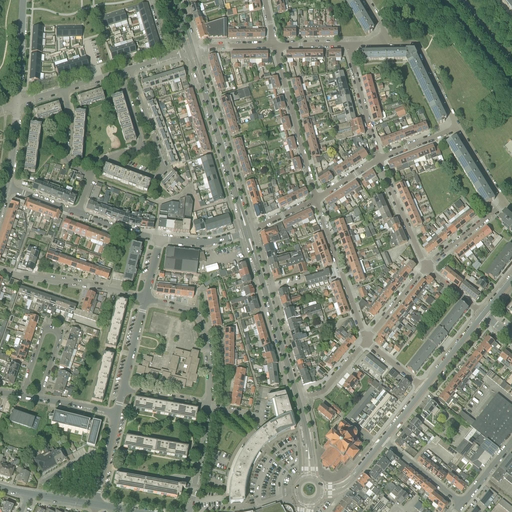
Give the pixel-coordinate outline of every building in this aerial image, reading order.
[(365,14),(356,0),(353,0),(347,4),(356,19),(365,14)] [(511,0),(503,0),(511,10),(511,0)] [(147,4),(137,7),(139,13),(149,10),(147,4)] [(261,10),(259,4),(252,5),(248,6),(249,9),(249,12),(261,10)] [(199,5),(190,8),(192,14),(201,12),(199,5)] [(285,12),(288,12),(291,11),(290,9),(288,9),(287,6),(278,8),(279,14),(285,12)] [(149,10),(139,13),(141,19),(151,16),(149,10)] [(124,11),(118,13),(121,23),(127,21),(124,11)] [(195,21),(203,19),(201,12),(192,14),(195,21)] [(118,13),(111,15),(114,25),(121,23),(118,13)] [(356,19),(366,36),(371,33),(370,32),(372,31),(372,30),(374,29),(365,14),(356,19)] [(111,15),(105,17),(108,27),(114,25),(111,15)] [(151,16),(141,19),(143,25),(153,22),(151,16)] [(105,17),(99,19),(102,29),(108,27),(105,17)] [(207,23),(209,22),(207,18),(203,19),(195,21),(197,28),(208,25),(207,23)] [(208,40),(227,39),(226,20),(208,25),(197,28),(200,40),(207,38),(208,40)] [(153,22),(143,25),(144,31),(154,28),(153,22)] [(154,28),(144,31),(146,37),(156,34),(154,28)] [(156,34),(146,37),(148,43),(158,40),(156,34)] [(158,40),(148,43),(150,49),(160,46),(158,40)] [(133,43),(127,45),(130,55),(136,53),(133,43)] [(127,45),(121,46),(124,56),(130,55),(127,45)] [(121,46),(115,48),(118,58),(124,56),(121,46)] [(115,48),(109,50),(112,60),(118,58),(115,48)] [(407,51),(407,59),(407,60),(408,60),(416,56),(417,56),(415,50),(407,51)] [(363,61),(371,61),(371,60),(379,60),(379,59),(385,59),(385,51),(376,52),(376,51),(373,52),(363,52),(363,61)] [(402,59),(407,59),(407,51),(400,51),(397,51),(385,51),(385,59),(393,59),(393,60),(402,60),(402,59)] [(215,55),(208,57),(210,63),(217,61),(215,55)] [(415,76),(424,72),(416,56),(408,60),(407,60),(406,60),(407,62),(408,63),(415,76)] [(86,57),(80,59),(83,69),(89,67),(86,57)] [(80,59),(74,61),(77,71),(83,69),(80,59)] [(74,61),(68,63),(70,73),(77,71),(74,61)] [(210,63),(210,66),(211,69),(218,67),(219,67),(217,61),(210,63)] [(68,63),(61,65),(64,74),(70,73),(68,63)] [(61,65),(55,67),(58,76),(64,74),(61,65)] [(180,79),(186,78),(183,69),(177,71),(180,79)] [(174,81),(180,79),(177,71),(171,73),(174,81)] [(331,80),(328,80),(329,82),(345,78),(343,72),(332,75),(333,79),(331,80)] [(415,76),(422,92),(432,87),(424,72),(415,76)] [(168,83),(174,81),(171,73),(165,74),(168,83)] [(161,85),(168,83),(165,74),(159,76),(161,85)] [(155,87),(161,85),(159,76),(153,78),(155,87)] [(371,76),(362,78),(364,85),(372,82),(371,76)] [(222,78),(222,79),(215,81),(217,86),(224,84),(227,83),(225,77),(222,78)] [(276,77),(265,80),(265,83),(268,82),(269,85),(271,85),(278,83),(276,77)] [(155,87),(153,78),(147,80),(149,89),(155,87)] [(346,84),(345,78),(329,82),(329,83),(327,83),(327,85),(334,84),(335,87),(338,87),(338,86),(346,84)] [(147,80),(141,82),(144,94),(149,93),(149,92),(150,91),(149,89),(147,80)] [(374,89),(372,82),(364,85),(366,91),(374,89)] [(217,86),(218,92),(221,91),(225,90),(224,84),(217,86)] [(340,92),(348,90),(346,84),(338,86),(338,87),(340,92)] [(422,92),(430,107),(439,103),(432,87),(422,92)] [(376,95),(374,89),(366,91),(367,97),(376,95)] [(101,90),(97,91),(86,94),(90,105),(105,100),(103,95),(103,93),(101,90)] [(194,96),(192,90),(184,92),(186,99),(194,96)] [(331,98),(336,96),(337,100),(338,99),(341,99),(350,96),(348,90),(340,92),(340,93),(337,93),(333,94),(333,95),(330,95),(331,98)] [(77,98),(76,98),(78,103),(79,102),(81,107),(90,105),(86,94),(79,97),(77,98)] [(116,96),(111,98),(116,113),(126,110),(122,94),(118,96),(118,95),(116,96)] [(377,101),(376,95),(367,97),(369,103),(377,101)] [(186,99),(187,105),(196,102),(194,96),(186,99)] [(223,99),(221,99),(222,105),(229,103),(232,102),(230,96),(228,97),(223,99)] [(339,103),(334,105),(334,107),(343,105),(351,103),(350,96),(341,99),(338,99),(339,103)] [(275,100),(273,101),(274,106),(284,103),(282,97),(277,99),(275,99),(275,100)] [(149,110),(158,107),(156,104),(155,101),(147,104),(149,110)] [(379,107),(377,101),(369,103),(371,109),(379,107)] [(187,105),(189,111),(198,109),(196,102),(187,105)] [(58,103),(54,104),(43,107),(47,118),(62,113),(60,108),(60,106),(60,107),(58,103)] [(284,103),(274,106),(275,112),(278,111),(279,111),(281,110),(285,109),(284,103)] [(345,111),(353,109),(351,103),(343,105),(345,111)] [(430,107),(438,125),(443,123),(442,122),(444,120),(447,119),(439,103),(430,107)] [(162,110),(161,107),(161,105),(158,107),(149,110),(151,115),(160,112),(163,111),(162,110)] [(36,110),(34,111),(33,111),(35,116),(36,116),(38,121),(47,118),(43,107),(36,110)] [(372,116),(381,113),(379,107),(371,109),(372,116)] [(397,110),(395,110),(395,111),(398,118),(406,115),(403,107),(397,110)] [(189,111),(191,117),(199,115),(198,109),(189,111)] [(302,119),(309,117),(307,109),(300,111),(302,117),(302,119)] [(354,115),(353,109),(345,111),(346,114),(337,117),(337,119),(354,115)] [(131,125),(126,110),(116,113),(121,129),(131,125)] [(160,112),(151,115),(153,121),(162,118),(165,117),(164,115),(163,112),(163,111),(160,112)] [(78,112),(74,112),(73,128),(84,129),(85,112),(80,112),(78,112)] [(381,113),(372,116),(374,122),(382,120),(381,113)] [(199,115),(191,117),(179,121),(181,127),(185,126),(191,124),(193,124),(193,123),(201,121),(199,115)] [(226,117),(227,120),(228,123),(235,121),(233,115),(226,117)] [(337,119),(334,120),(335,122),(336,122),(344,120),(345,124),(356,121),(354,115),(337,119)] [(314,117),(303,120),(304,123),(303,123),(305,129),(312,127),(316,126),(319,125),(325,124),(324,121),(316,124),(314,117)] [(153,121),(155,127),(164,123),(162,118),(153,121)] [(363,128),(361,120),(356,121),(345,124),(341,125),(332,127),(335,135),(352,131),(363,128)] [(195,130),(203,127),(201,121),(193,123),(193,124),(195,130)] [(168,124),(167,123),(164,124),(164,123),(155,127),(158,132),(169,128),(169,127),(168,124)] [(423,132),(429,130),(426,123),(420,125),(423,132)] [(37,124),(34,124),(30,124),(28,140),(39,141),(41,125),(37,124)] [(284,132),(286,131),(291,130),(289,124),(282,126),(280,127),(281,132),(284,131),(284,132)] [(132,142),(136,141),(131,125),(121,129),(125,144),(130,143),(132,142)] [(417,135),(420,133),(423,132),(420,125),(415,128),(417,135)] [(236,126),(229,128),(231,134),(238,132),(236,126)] [(195,130),(197,136),(205,133),(203,127),(195,130)] [(83,145),(84,129),(73,128),(72,144),(83,145)] [(160,138),(171,133),(171,132),(170,129),(169,128),(158,132),(160,138)] [(355,137),(365,134),(363,128),(352,131),(335,135),(336,142),(355,137)] [(412,137),(414,136),(417,135),(415,128),(409,130),(412,137)] [(406,139),(409,138),(412,137),(409,130),(403,132),(406,139)] [(400,141),(403,140),(406,139),(403,132),(397,134),(400,141)] [(173,139),(173,138),(172,135),(171,133),(160,138),(162,143),(170,140),(173,139)] [(197,136),(199,142),(207,140),(205,133),(197,136)] [(394,143),(398,142),(400,141),(397,134),(392,136),(394,143)] [(385,136),(380,138),(383,148),(389,145),(386,138),(385,136)] [(389,145),(394,143),(392,136),(386,138),(389,145)] [(456,137),(447,143),(455,156),(455,155),(457,158),(466,153),(456,137)] [(37,157),(39,141),(28,140),(26,156),(37,157)] [(162,143),(164,149),(172,146),(170,140),(162,143)] [(199,142),(201,148),(209,146),(207,140),(199,142)] [(82,161),(83,145),(72,144),(71,160),(75,160),(75,161),(77,161),(77,160),(82,161)] [(166,155),(175,152),(172,146),(164,149),(166,155)] [(203,155),(211,152),(209,146),(201,148),(203,155)] [(357,146),(355,147),(357,150),(359,153),(363,160),(368,156),(367,154),(364,150),(362,146),(359,148),(357,146)] [(438,147),(435,148),(434,148),(433,146),(428,148),(430,155),(436,153),(437,155),(441,154),(438,147)] [(428,148),(422,150),(424,157),(426,162),(432,160),(430,155),(428,148)] [(355,151),(352,153),(354,157),(358,163),(363,160),(359,153),(357,150),(355,151)] [(422,150),(416,152),(419,159),(424,157),(422,150)] [(168,160),(177,157),(175,152),(166,155),(168,160)] [(349,160),(353,166),(358,163),(354,157),(352,153),(349,155),(347,152),(345,154),(347,157),(349,160)] [(416,152),(411,155),(413,162),(419,159),(416,152)] [(476,168),(466,153),(457,158),(459,162),(458,162),(464,171),(465,171),(467,174),(476,168)] [(185,159),(181,160),(182,163),(183,162),(185,162),(186,162),(189,161),(187,154),(183,156),(184,156),(185,159)] [(411,155),(405,157),(408,164),(413,162),(411,155)] [(26,156),(24,172),(28,172),(28,173),(30,173),(35,173),(37,157),(26,156)] [(168,160),(170,166),(179,163),(177,157),(168,160)] [(405,157),(399,159),(402,166),(408,164),(405,157)] [(344,163),(344,164),(342,160),(339,162),(337,159),(335,160),(343,173),(348,170),(344,163)] [(399,159),(394,161),(396,168),(402,166),(399,159)] [(333,162),(334,164),(335,164),(329,168),(335,177),(337,176),(338,176),(343,173),(335,160),(333,162)] [(353,166),(349,160),(344,163),(348,170),(353,166)] [(388,163),(389,166),(391,170),(396,168),(394,161),(388,163)] [(247,163),(240,165),(241,168),(242,171),(249,169),(252,168),(250,162),(247,163)] [(105,165),(104,169),(103,171),(101,175),(117,181),(120,171),(105,165)] [(333,178),(335,177),(329,168),(323,172),(323,174),(324,176),(328,182),(333,179),(333,178)] [(485,184),(476,168),(467,174),(469,177),(468,178),(474,187),(475,186),(477,189),(485,184)] [(372,170),(367,174),(371,180),(373,184),(375,187),(377,186),(376,183),(376,182),(378,180),(376,177),(372,170)] [(120,171),(117,181),(132,186),(136,176),(120,171)] [(172,172),(168,176),(175,182),(179,178),(172,172)] [(323,186),(328,182),(324,176),(323,174),(323,172),(317,175),(318,178),(319,180),(323,186)] [(401,180),(399,173),(393,175),(395,182),(401,180)] [(367,174),(362,177),(364,181),(363,182),(367,188),(370,185),(368,182),(371,180),(367,174)] [(149,186),(151,182),(136,176),(132,186),(147,192),(149,188),(150,186),(149,186)] [(168,176),(164,180),(170,187),(171,187),(175,182),(168,176)] [(164,189),(166,191),(170,187),(164,180),(160,185),(163,188),(164,189)] [(246,183),(247,186),(248,189),(255,187),(258,186),(256,180),(253,181),(246,183)] [(42,184),(39,192),(45,195),(49,184),(43,181),(42,184)] [(362,191),(356,181),(351,185),(355,191),(357,194),(359,197),(361,196),(359,193),(362,191)] [(42,184),(36,182),(32,190),(39,192),(42,184)] [(396,186),(399,192),(407,189),(404,183),(396,186)] [(54,186),(49,184),(45,195),(50,197),(54,186)] [(478,193),(485,206),(495,200),(485,184),(477,189),(479,193),(478,193)] [(350,194),(355,191),(351,185),(346,188),(350,194)] [(60,188),(57,187),(54,186),(50,197),(56,199),(60,188)] [(257,193),(255,187),(248,189),(249,192),(249,195),(257,193)] [(61,201),(65,192),(62,192),(63,189),(60,188),(56,199),(61,201)] [(294,194),(297,200),(303,198),(299,191),(298,188),(294,189),(292,190),(294,194)] [(308,195),(305,188),(299,191),(303,198),(308,195)] [(345,198),(350,194),(346,188),(340,191),(345,198)] [(409,195),(407,189),(399,192),(401,198),(409,195)] [(66,190),(65,192),(61,201),(67,203),(71,193),(71,192),(66,190)] [(347,201),(345,198),(340,191),(335,195),(339,201),(342,204),(345,202),(347,201)] [(280,208),(286,206),(283,199),(281,195),(280,192),(277,193),(279,196),(276,197),(276,199),(277,202),(280,208)] [(67,203),(73,205),(77,196),(71,193),(67,203)] [(249,195),(250,198),(251,201),(258,199),(257,193),(249,195)] [(294,194),(288,196),(292,203),(297,200),(294,194)] [(103,200),(98,215),(104,217),(107,208),(108,206),(107,205),(110,198),(110,197),(105,195),(104,196),(103,199),(104,200),(103,200)] [(334,204),(339,201),(335,195),(330,198),(334,204)] [(409,195),(401,198),(404,204),(412,201),(409,195)] [(212,199),(208,200),(210,205),(214,204),(224,201),(222,196),(212,199)] [(292,203),(288,196),(283,199),(286,206),(292,203)] [(373,206),(376,205),(384,202),(382,196),(371,200),(372,204),(370,205),(367,206),(368,209),(373,206)] [(96,204),(93,213),(98,215),(103,200),(104,200),(103,199),(100,198),(100,199),(99,201),(97,201),(97,202),(97,201),(96,204)] [(185,198),(179,200),(179,204),(177,216),(175,215),(175,218),(176,218),(176,219),(177,219),(176,224),(174,224),(173,232),(181,232),(185,198)] [(190,198),(185,198),(181,232),(189,233),(190,224),(190,221),(191,218),(191,214),(193,203),(190,198)] [(332,206),(334,204),(330,198),(325,201),(329,208),(332,206)] [(18,208),(22,210),(23,207),(22,207),(24,202),(14,199),(13,200),(12,200),(10,205),(18,208)] [(260,205),(258,199),(251,201),(253,207),(260,205)] [(24,202),(22,207),(23,207),(25,208),(25,210),(27,211),(30,202),(25,200),(24,202)] [(414,207),(414,206),(412,201),(404,204),(407,210),(414,207)] [(26,214),(28,214),(30,210),(33,211),(35,204),(30,202),(27,211),(26,214)] [(96,204),(89,202),(86,210),(93,213),(96,204)] [(379,211),(387,207),(384,202),(376,205),(379,211)] [(169,204),(165,231),(173,232),(174,224),(176,224),(177,219),(176,219),(176,218),(175,218),(175,215),(177,216),(179,204),(172,203),(169,204)] [(253,207),(255,213),(257,218),(264,216),(278,210),(275,203),(269,206),(269,207),(267,208),(266,203),(263,204),(260,205),(253,207)] [(160,207),(157,230),(165,231),(169,204),(160,207)] [(22,215),(24,216),(24,213),(17,210),(18,208),(10,205),(9,210),(22,215)] [(414,207),(407,210),(409,216),(417,213),(417,212),(420,211),(417,205),(414,206),(414,207)] [(40,214),(43,215),(46,208),(41,206),(36,217),(39,218),(40,214)] [(375,219),(389,213),(387,207),(379,211),(380,214),(377,215),(377,216),(374,217),(375,219)] [(107,208),(104,217),(110,219),(113,211),(107,208)] [(355,218),(361,215),(358,208),(353,211),(355,218)] [(110,219),(117,221),(120,213),(116,211),(117,210),(114,209),(113,211),(110,219)] [(470,209),(465,213),(471,220),(476,216),(470,209)] [(9,210),(7,215),(14,218),(18,219),(19,216),(22,217),(22,215),(9,210)] [(51,210),(47,221),(49,222),(51,218),(53,219),(56,212),(51,210)] [(122,223),(126,212),(123,210),(122,213),(120,213),(117,221),(122,223)] [(315,221),(315,220),(310,210),(304,212),(308,219),(309,223),(315,221)] [(138,215),(134,226),(140,227),(143,220),(142,220),(140,219),(142,214),(141,214),(141,212),(140,211),(139,213),(138,215)] [(417,213),(409,216),(412,222),(420,219),(419,218),(423,217),(420,211),(417,212),(417,213)] [(59,219),(61,213),(56,212),(53,219),(55,220),(54,224),(60,226),(62,220),(59,219)] [(131,217),(128,216),(129,213),(126,212),(122,223),(128,225),(131,217)] [(299,215),(302,222),(308,219),(304,212),(299,215)] [(511,217),(506,212),(499,220),(502,223),(502,224),(510,231),(511,228),(511,217)] [(132,213),(131,217),(128,225),(134,226),(138,215),(132,213)] [(375,220),(374,220),(375,222),(376,222),(380,220),(382,219),(384,223),(392,219),(389,213),(375,219),(375,220)] [(465,213),(460,217),(466,224),(471,220),(465,213)] [(13,220),(14,218),(7,215),(5,220),(17,224),(18,221),(13,220)] [(297,224),(302,222),(299,215),(293,218),(297,224)] [(140,227),(146,228),(148,222),(150,217),(147,216),(145,220),(143,219),(142,220),(143,220),(140,227)] [(190,221),(190,224),(193,223),(196,233),(201,232),(198,222),(196,216),(191,218),(192,220),(190,221)] [(351,217),(335,223),(337,229),(345,226),(349,225),(353,223),(351,217)] [(460,217),(455,220),(462,228),(466,224),(460,217)] [(291,227),(297,224),(293,218),(288,220),(291,227)] [(207,219),(202,220),(206,230),(206,233),(211,231),(208,221),(207,219)] [(397,219),(387,223),(387,224),(389,229),(400,225),(397,219)] [(412,222),(414,228),(422,224),(420,219),(412,222)] [(62,229),(68,231),(71,222),(65,220),(62,229)] [(202,220),(198,222),(201,232),(206,230),(202,220)] [(286,234),(291,232),(292,235),(294,234),(293,231),(291,227),(288,220),(282,223),(285,230),(284,230),(286,233),(286,234)] [(455,220),(451,224),(457,231),(462,228),(455,220)] [(441,221),(439,222),(444,229),(441,231),(442,232),(448,239),(452,235),(445,227),(444,225),(441,221)] [(65,233),(64,236),(67,238),(68,234),(73,236),(74,233),(77,225),(71,222),(68,231),(67,234),(65,233)] [(284,230),(281,223),(269,229),(269,231),(266,231),(260,233),(262,240),(286,233),(284,230)] [(450,223),(445,227),(452,235),(457,231),(451,224),(450,223)] [(10,229),(11,227),(4,225),(2,230),(14,234),(14,231),(10,229)] [(79,235),(83,227),(77,225),(74,233),(79,235)] [(389,229),(388,230),(389,232),(393,231),(395,234),(402,231),(400,225),(389,229)] [(348,232),(345,226),(337,229),(339,235),(348,232)] [(79,235),(85,238),(88,229),(83,227),(79,235)] [(492,233),(487,227),(481,231),(486,238),(492,233)] [(88,229),(85,238),(91,240),(94,231),(88,229)] [(348,232),(339,235),(342,241),(354,236),(355,236),(353,230),(352,230),(348,232)] [(91,240),(97,242),(100,233),(94,231),(91,240)] [(395,234),(391,236),(393,240),(390,241),(391,243),(405,236),(402,231),(395,234)] [(481,231),(478,234),(476,236),(481,242),(486,238),(481,231)] [(442,232),(437,235),(443,243),(448,239),(442,232)] [(97,242),(96,245),(101,246),(102,247),(103,244),(106,236),(100,233),(97,242)] [(288,239),(286,234),(286,233),(262,240),(264,246),(275,243),(288,239)] [(323,240),(321,234),(313,237),(315,243),(323,240)] [(12,239),(8,237),(0,235),(0,236),(0,239),(10,243),(12,239)] [(438,246),(443,243),(437,235),(432,239),(438,246)] [(103,244),(109,246),(112,238),(106,236),(103,244)] [(357,242),(354,236),(342,241),(344,247),(352,244),(357,242)] [(400,246),(407,242),(405,236),(391,243),(392,245),(398,242),(400,246)] [(476,236),(473,238),(470,240),(475,246),(481,242),(476,236)] [(495,248),(502,239),(499,236),(492,245),(494,248),(495,248)] [(428,243),(429,245),(433,250),(438,246),(432,239),(428,243)] [(323,240),(315,243),(313,244),(315,250),(325,246),(323,240)] [(470,240),(468,242),(465,245),(470,251),(475,246),(470,240)] [(129,256),(127,262),(137,264),(138,259),(139,257),(140,257),(140,256),(140,255),(141,254),(139,253),(141,246),(134,244),(132,243),(131,246),(130,250),(128,256),(129,256)] [(266,254),(278,250),(275,243),(264,246),(266,254)] [(346,253),(354,250),(352,244),(344,247),(346,253)] [(429,245),(424,249),(429,254),(433,250),(429,245)] [(465,245),(462,247),(460,249),(464,255),(470,251),(465,245)] [(511,247),(510,245),(487,273),(485,276),(488,278),(489,277),(494,281),(511,258),(511,247)] [(315,250),(317,256),(319,255),(327,252),(325,246),(315,250)] [(28,248),(27,251),(27,252),(31,254),(30,257),(37,259),(39,253),(32,251),(33,249),(28,248)] [(206,261),(203,253),(201,253),(201,251),(199,251),(169,248),(166,248),(163,271),(196,275),(197,263),(206,261)] [(454,253),(455,255),(459,260),(464,255),(460,249),(454,253)] [(54,254),(52,261),(58,263),(60,256),(62,253),(56,250),(54,254)] [(278,251),(278,250),(266,254),(268,260),(276,257),(275,255),(283,252),(282,250),(278,251)] [(302,256),(300,250),(276,258),(276,257),(268,260),(270,266),(302,256)] [(356,256),(354,250),(346,253),(348,259),(356,256)] [(48,252),(46,259),(52,261),(54,254),(48,252)] [(321,261),(330,258),(327,252),(319,255),(317,256),(315,257),(316,260),(317,263),(321,261)] [(350,265),(363,261),(362,258),(362,257),(366,256),(365,253),(361,255),(361,254),(356,256),(348,259),(350,265)] [(60,256),(58,263),(64,265),(66,258),(60,256)] [(302,256),(270,266),(272,273),(279,270),(280,270),(283,269),(288,268),(292,267),(297,265),(305,263),(304,262),(302,256)] [(28,263),(35,266),(37,259),(30,257),(28,263)] [(412,271),(416,266),(414,264),(411,262),(408,260),(406,263),(403,261),(404,260),(400,257),(398,259),(412,271)] [(64,265),(70,267),(73,260),(66,258),(64,265)] [(324,267),(332,264),(330,258),(321,261),(324,267)] [(79,262),(76,269),(83,271),(85,264),(86,261),(80,259),(80,261),(79,261),(79,262)] [(400,265),(403,266),(400,269),(408,275),(412,271),(398,259),(396,262),(400,265)] [(79,262),(73,260),(70,267),(76,269),(79,262)] [(362,261),(350,265),(352,271),(364,267),(362,261)] [(33,272),(33,269),(35,266),(28,263),(25,262),(23,262),(21,268),(26,269),(33,272)] [(124,275),(123,281),(129,282),(129,283),(130,283),(132,283),(134,275),(135,276),(135,275),(136,273),(136,272),(135,272),(137,264),(127,262),(127,266),(126,265),(126,268),(124,275)] [(477,271),(481,265),(478,262),(473,268),(477,271)] [(305,263),(297,265),(300,274),(308,272),(305,263)] [(83,271),(89,273),(91,266),(85,264),(83,271)] [(92,267),(91,266),(89,273),(95,275),(97,268),(98,266),(99,265),(95,264),(95,265),(94,267),(92,267)] [(221,271),(223,277),(231,275),(234,274),(247,270),(245,264),(234,267),(235,270),(232,271),(226,272),(225,270),(221,271)] [(364,267),(352,271),(354,277),(362,274),(366,273),(364,267)] [(103,271),(97,268),(95,275),(101,278),(103,271)] [(452,273),(447,268),(442,275),(447,279),(452,273)] [(396,270),(394,272),(405,280),(408,275),(400,269),(398,272),(396,270)] [(234,274),(234,276),(239,275),(241,279),(249,277),(247,270),(234,274)] [(279,270),(272,273),(274,279),(281,277),(279,270)] [(302,278),(304,278),(307,287),(327,281),(327,278),(329,278),(330,277),(328,270),(311,275),(309,271),(301,274),(302,278)] [(391,272),(394,275),(392,278),(393,278),(401,285),(405,280),(394,272),(393,270),(391,272)] [(101,278),(106,279),(107,280),(110,273),(104,271),(103,271),(101,278)] [(447,279),(450,281),(453,283),(458,277),(452,273),(447,279)] [(354,277),(357,283),(365,281),(362,274),(354,277)] [(235,288),(239,286),(239,287),(251,283),(249,277),(241,279),(241,282),(232,285),(233,288),(235,288)] [(436,283),(428,277),(424,281),(430,286),(432,288),(436,283)] [(453,283),(455,285),(458,288),(463,282),(458,277),(453,283)] [(388,279),(386,281),(397,289),(401,285),(393,278),(390,281),(388,279)] [(384,279),(383,281),(385,283),(388,285),(385,288),(393,294),(397,289),(386,281),(384,279)] [(424,281),(423,280),(419,285),(426,291),(430,286),(424,281)] [(475,281),(473,284),(480,289),(483,290),(484,291),(487,285),(480,281),(478,283),(475,281)] [(156,282),(153,291),(157,291),(156,294),(163,295),(164,286),(157,285),(158,282),(156,282)] [(340,288),(338,282),(330,285),(332,291),(340,288)] [(476,302),(481,296),(481,295),(465,282),(460,289),(476,302)] [(239,287),(241,294),(243,297),(243,298),(246,297),(254,295),(251,283),(239,287)] [(422,295),(426,291),(419,285),(415,289),(422,295)] [(27,289),(21,287),(19,294),(25,296),(27,289)] [(379,287),(377,289),(389,299),(393,294),(385,288),(383,291),(379,287)] [(332,291),(334,297),(342,295),(340,288),(332,291)] [(27,289),(25,296),(28,297),(27,300),(28,300),(26,306),(28,307),(33,291),(27,289)] [(277,292),(280,299),(288,297),(289,297),(288,295),(295,292),(294,289),(287,292),(286,289),(277,292)] [(378,292),(375,295),(376,295),(386,304),(389,299),(377,289),(376,291),(378,292)] [(423,296),(422,295),(415,289),(411,294),(419,300),(423,296)] [(218,290),(206,292),(207,298),(216,297),(219,296),(218,290)] [(28,307),(30,308),(32,302),(33,302),(36,303),(37,300),(39,293),(33,291),(28,307)] [(95,295),(88,292),(86,298),(93,301),(96,302),(98,296),(95,295)] [(36,303),(42,305),(45,296),(39,293),(37,300),(36,303)] [(411,294),(407,299),(415,305),(419,300),(411,294)] [(243,298),(236,300),(237,303),(241,302),(244,301),(247,300),(255,298),(254,295),(246,297),(243,298)] [(331,299),(333,305),(336,303),(345,301),(342,295),(334,297),(331,299)] [(376,299),(373,302),(382,308),(386,304),(376,295),(375,295),(374,297),(376,299)] [(42,305),(41,310),(43,311),(45,306),(48,307),(49,304),(52,298),(45,296),(42,305)] [(297,302),(301,300),(300,297),(292,300),(289,301),(288,297),(280,299),(282,306),(297,302)] [(425,297),(423,299),(426,301),(425,302),(430,306),(432,303),(425,297)] [(58,300),(52,298),(49,304),(48,307),(47,311),(51,312),(50,315),(52,315),(53,313),(58,300)] [(86,298),(84,304),(91,307),(94,308),(97,302),(96,302),(93,301),(86,298)] [(249,307),(257,304),(255,298),(247,300),(249,307)] [(123,318),(125,313),(127,302),(123,301),(121,300),(117,299),(113,315),(123,318)] [(407,299),(404,303),(411,309),(415,305),(407,299)] [(61,311),(64,302),(58,300),(53,313),(55,314),(56,310),(61,311)] [(361,312),(365,307),(367,304),(367,303),(362,300),(359,304),(361,312)] [(336,303),(339,310),(347,307),(345,301),(336,303)] [(64,302),(61,311),(65,313),(63,316),(64,317),(65,317),(65,316),(66,316),(66,317),(70,304),(64,302)] [(209,310),(221,308),(220,302),(217,303),(208,304),(209,310)] [(284,312),(292,309),(291,307),(296,305),(296,304),(297,303),(297,302),(282,306),(284,312)] [(373,309),(378,313),(382,308),(373,302),(371,304),(368,302),(367,303),(367,304),(370,307),(371,306),(373,308),(373,309)] [(411,309),(404,303),(400,308),(408,314),(412,310),(411,309)] [(458,322),(466,312),(469,309),(461,303),(453,312),(450,316),(458,322)] [(70,304),(66,317),(67,317),(68,317),(69,314),(73,315),(73,314),(75,309),(76,306),(70,304)] [(84,304),(81,311),(84,312),(86,313),(89,314),(92,314),(92,315),(94,308),(91,307),(84,304)] [(245,314),(241,315),(243,319),(248,317),(247,314),(251,313),(250,313),(259,310),(257,304),(249,307),(243,308),(245,314)] [(370,307),(367,304),(365,307),(368,309),(367,310),(368,312),(374,318),(378,313),(373,309),(370,307)] [(302,310),(300,306),(292,309),(284,312),(287,322),(295,319),(294,319),(321,310),(319,305),(302,310)] [(347,307),(339,310),(341,315),(341,316),(349,313),(347,307)] [(418,307),(416,309),(418,311),(418,312),(422,315),(425,312),(418,307)] [(221,308),(209,310),(210,316),(219,315),(219,314),(223,314),(222,308),(221,308)] [(408,314),(400,308),(396,313),(404,319),(408,314)] [(24,310),(23,313),(26,314),(25,317),(28,318),(26,321),(36,325),(39,318),(34,317),(30,315),(31,312),(24,310)] [(323,315),(321,311),(307,316),(308,320),(323,315)] [(396,313),(392,317),(401,324),(405,319),(404,319),(396,313)] [(411,314),(410,316),(416,321),(418,323),(420,320),(417,318),(414,315),(413,316),(411,314)] [(119,333),(121,328),(123,318),(113,315),(109,331),(119,333)] [(169,316),(162,353),(167,353),(174,317),(169,316)] [(253,325),(255,324),(262,322),(261,316),(251,319),(253,325)] [(416,326),(418,323),(410,316),(408,318),(411,320),(410,321),(416,326)] [(447,335),(458,322),(450,316),(439,329),(447,335)] [(397,329),(401,324),(392,317),(389,322),(396,328),(397,329)] [(34,331),(36,325),(23,320),(22,323),(26,324),(25,328),(34,331)] [(257,330),(264,328),(262,322),(255,324),(257,330)] [(392,333),(396,328),(389,322),(385,327),(392,333)] [(301,323),(288,327),(290,333),(305,328),(307,327),(306,324),(304,325),(302,325),(301,323)] [(425,339),(426,338),(434,327),(435,326),(433,324),(422,337),(425,339)] [(409,331),(413,334),(417,329),(413,326),(411,328),(407,325),(405,327),(409,331)] [(23,334),(32,337),(34,331),(25,328),(20,326),(19,329),(24,331),(23,334)] [(224,330),(224,331),(224,336),(234,336),(234,330),(233,330),(233,327),(230,327),(230,330),(224,330)] [(344,330),(341,327),(341,328),(338,331),(335,332),(339,335),(342,337),(346,341),(351,346),(355,341),(352,338),(354,336),(349,332),(347,335),(343,331),(344,330)] [(389,338),(392,333),(385,327),(381,332),(389,338)] [(259,336),(266,333),(264,328),(257,330),(259,336)] [(290,333),(291,337),(291,338),(298,335),(298,332),(306,330),(305,328),(290,333)] [(81,339),(83,333),(80,332),(78,331),(75,330),(72,329),(70,335),(81,339)] [(439,329),(430,341),(429,342),(437,349),(438,349),(442,344),(442,345),(445,342),(444,341),(448,337),(447,336),(448,336),(447,335),(439,329)] [(115,349),(117,344),(119,333),(109,331),(105,346),(109,347),(109,348),(111,348),(112,348),(115,349)] [(407,333),(405,335),(409,339),(413,334),(409,331),(407,333)] [(20,340),(30,344),(32,337),(23,334),(18,332),(17,335),(21,336),(20,340)] [(381,332),(377,336),(379,338),(385,342),(389,338),(381,332)] [(268,339),(266,333),(259,336),(260,341),(268,339)] [(298,341),(301,341),(306,339),(305,335),(301,336),(301,334),(298,335),(291,338),(293,343),(298,342),(298,341)] [(70,335),(68,341),(79,345),(80,341),(81,342),(82,339),(81,339),(70,335)] [(484,342),(491,348),(494,350),(497,352),(498,351),(498,350),(496,348),(498,345),(495,342),(488,337),(484,342)] [(379,338),(375,342),(382,348),(386,343),(385,342),(379,338)] [(16,339),(14,344),(19,346),(28,349),(30,344),(20,340),(16,339)] [(260,341),(262,347),(269,345),(268,339),(260,341)] [(73,350),(77,351),(79,345),(68,341),(66,347),(73,350)] [(347,350),(351,346),(346,341),(342,346),(347,350)] [(298,342),(293,343),(290,344),(292,351),(307,346),(308,346),(307,342),(299,345),(298,342)] [(426,362),(437,349),(429,342),(418,356),(426,362)] [(480,347),(487,353),(491,348),(484,342),(480,347)] [(337,345),(335,347),(337,349),(343,355),(347,350),(342,346),(340,348),(337,345)] [(16,352),(26,356),(28,349),(19,346),(18,348),(17,349),(15,348),(14,351),(16,352)] [(272,346),(263,348),(264,350),(265,354),(274,354),(272,346)] [(307,346),(292,351),(294,357),(309,352),(307,346)] [(73,350),(66,347),(63,354),(71,356),(73,350)] [(476,352),(483,358),(487,353),(480,347),(476,352)] [(198,375),(196,375),(200,360),(197,359),(199,352),(197,351),(191,350),(191,353),(175,349),(173,356),(172,356),(168,370),(169,370),(168,371),(163,370),(162,375),(161,380),(168,382),(168,384),(184,388),(185,386),(192,388),(193,382),(196,383),(198,375)] [(340,359),(343,355),(337,349),(333,353),(333,354),(340,359)] [(510,355),(505,351),(500,357),(503,360),(501,363),(503,364),(510,355)] [(15,355),(12,354),(11,357),(24,362),(26,356),(16,352),(15,355)] [(310,356),(309,352),(294,357),(296,362),(304,360),(304,358),(310,356)] [(472,357),(479,363),(483,358),(476,352),(472,357)] [(114,356),(110,355),(110,354),(108,354),(103,353),(99,369),(110,371),(114,356)] [(328,357),(336,364),(340,359),(333,354),(333,353),(332,353),(328,357)] [(61,360),(69,362),(72,363),(75,357),(71,356),(63,354),(61,360)] [(265,354),(262,354),(263,358),(266,358),(267,366),(268,366),(276,365),(276,364),(277,364),(274,354),(265,354)] [(361,362),(359,365),(361,367),(363,364),(365,366),(366,367),(373,358),(369,355),(362,363),(361,362)] [(511,362),(511,356),(510,355),(503,364),(508,368),(511,362)] [(407,369),(415,375),(426,362),(418,356),(407,369)] [(138,366),(136,374),(144,376),(144,374),(149,376),(149,379),(156,381),(158,374),(162,375),(163,370),(161,369),(160,372),(148,368),(149,363),(151,363),(152,358),(149,357),(146,357),(145,362),(144,362),(143,362),(143,363),(143,364),(143,365),(144,365),(145,366),(144,368),(138,366)] [(324,362),(332,369),(336,364),(328,357),(324,362)] [(475,368),(479,363),(472,357),(468,362),(475,368)] [(365,366),(363,368),(364,369),(365,370),(367,368),(371,370),(378,362),(373,358),(366,367),(365,366)] [(61,360),(59,366),(67,369),(67,368),(70,369),(72,363),(69,362),(61,360)] [(378,362),(371,370),(374,373),(373,375),(372,376),(373,377),(374,377),(376,375),(375,374),(382,365),(378,362)] [(468,362),(464,367),(470,373),(472,374),(476,369),(474,368),(475,368),(468,362)] [(7,365),(5,368),(5,369),(17,373),(17,372),(18,372),(19,369),(18,369),(19,366),(9,363),(8,365),(7,365)] [(296,368),(298,373),(299,372),(307,370),(311,368),(310,363),(296,368)] [(267,366),(264,367),(265,373),(268,372),(268,373),(277,372),(276,365),(268,366),(267,366)] [(382,365),(375,374),(376,375),(379,376),(377,379),(376,379),(380,382),(381,380),(380,379),(381,378),(380,378),(387,369),(382,365)] [(464,367),(460,373),(466,378),(468,380),(473,375),(472,374),(470,373),(464,367)] [(237,369),(236,375),(244,377),(245,371),(246,368),(242,368),(242,370),(237,369)] [(320,368),(317,372),(322,377),(326,373),(320,368)] [(17,373),(5,369),(3,374),(5,375),(7,376),(15,379),(15,378),(16,378),(17,376),(16,375),(17,373)] [(106,387),(107,382),(110,371),(99,369),(95,384),(106,387)] [(301,378),(315,373),(315,371),(309,372),(308,373),(307,370),(299,372),(301,378)] [(72,376),(60,372),(58,378),(67,381),(67,382),(69,382),(72,376)] [(346,384),(343,387),(349,392),(351,389),(352,389),(354,386),(356,387),(358,384),(357,382),(363,376),(359,372),(354,378),(351,376),(345,384),(346,384)] [(310,378),(314,377),(315,373),(301,378),(303,386),(312,383),(310,378)] [(468,380),(466,378),(460,373),(456,377),(462,383),(465,385),(469,381),(468,380)] [(2,381),(5,382),(13,385),(13,384),(14,384),(14,382),(15,379),(7,376),(5,375),(2,381)] [(456,377),(451,383),(458,388),(461,390),(465,385),(462,383),(456,377)] [(58,378),(56,384),(65,387),(67,382),(67,381),(58,378)] [(275,388),(279,388),(277,378),(269,379),(270,386),(274,386),(275,388)] [(404,379),(400,384),(406,389),(408,387),(409,387),(410,385),(410,384),(404,379)] [(379,392),(382,389),(383,388),(375,381),(371,385),(379,392)] [(399,384),(397,382),(396,384),(398,386),(396,389),(402,394),(403,394),(405,392),(404,392),(406,389),(399,384)] [(458,388),(451,383),(447,388),(454,393),(458,388)] [(54,391),(62,394),(63,390),(68,392),(67,396),(71,397),(73,390),(69,389),(65,388),(65,387),(56,384),(54,391)] [(102,403),(103,398),(106,387),(95,384),(91,400),(96,401),(96,402),(98,402),(102,403)] [(386,390),(398,399),(400,397),(401,398),(402,395),(402,394),(396,389),(393,387),(391,390),(389,388),(388,387),(386,390)] [(447,388),(443,393),(452,400),(453,401),(456,403),(457,401),(455,399),(455,398),(453,397),(456,394),(454,393),(447,388)] [(386,392),(382,397),(392,406),(393,406),(395,403),(396,401),(397,401),(386,392)] [(269,406),(272,405),(276,423),(270,427),(269,426),(269,425),(265,428),(260,432),(258,434),(256,435),(254,437),(252,439),(250,441),(249,443),(259,452),(261,450),(262,448),(264,447),(265,445),(267,444),(269,442),(269,443),(273,440),(276,438),(274,434),(280,431),(294,428),(291,415),(284,393),(267,397),(268,403),(267,404),(267,405),(268,406),(269,406)] [(439,398),(437,400),(444,406),(446,403),(448,401),(450,402),(452,400),(443,393),(439,398)] [(462,412),(458,416),(471,427),(477,432),(481,435),(491,443),(492,441),(489,439),(494,432),(505,440),(511,430),(511,405),(498,394),(475,422),(462,412)] [(382,397),(378,402),(389,410),(389,411),(392,407),(391,407),(392,406),(382,397)] [(133,410),(138,411),(148,413),(150,401),(135,398),(133,410)] [(148,413),(154,414),(164,416),(166,404),(150,401),(148,413)] [(432,401),(425,409),(438,419),(444,411),(438,406),(432,401)] [(378,402),(375,406),(384,414),(385,415),(388,412),(389,410),(378,402)] [(164,416),(176,418),(180,418),(182,406),(166,404),(164,416)] [(328,409),(323,405),(318,411),(323,415),(328,409)] [(331,408),(339,414),(341,411),(333,405),(331,408)] [(180,418),(191,420),(196,421),(198,409),(182,406),(180,418)] [(384,414),(375,406),(371,411),(380,419),(383,416),(384,414)] [(9,421),(9,422),(13,424),(31,430),(32,428),(37,430),(41,418),(36,417),(36,416),(12,408),(10,414),(11,414),(11,415),(9,421)] [(336,414),(329,408),(328,409),(323,415),(331,421),(336,414)] [(424,412),(421,416),(435,428),(438,423),(436,422),(438,419),(425,409),(423,412),(424,412)] [(371,411),(367,416),(376,423),(377,424),(379,421),(379,420),(380,419),(371,411)] [(98,430),(100,424),(99,424),(99,423),(94,422),(93,422),(93,423),(90,422),(54,412),(53,417),(49,417),(48,419),(49,420),(52,420),(51,425),(63,428),(80,432),(90,434),(87,444),(88,444),(94,446),(94,445),(94,446),(98,433),(100,434),(100,431),(98,430)] [(363,420),(363,421),(373,428),(375,425),(376,423),(367,416),(363,420)] [(362,419),(358,425),(369,433),(372,430),(371,430),(373,428),(363,421),(363,420),(362,419)] [(429,429),(415,419),(410,424),(418,430),(420,427),(426,432),(429,429)] [(357,436),(358,434),(357,431),(355,429),(353,429),(351,429),(351,428),(344,421),(337,429),(338,430),(336,433),(333,430),(325,439),(328,441),(323,448),(326,451),(321,457),(322,457),(321,460),(323,462),(323,464),(323,467),(326,470),(330,469),(331,468),(331,469),(331,468),(334,471),(336,468),(337,469),(341,463),(345,466),(350,459),(353,462),(360,453),(358,450),(363,444),(358,440),(358,439),(357,439),(356,439),(357,436)] [(419,435),(421,433),(419,431),(418,430),(410,424),(407,429),(413,434),(417,438),(419,435)] [(407,429),(403,434),(415,443),(417,441),(411,437),(413,434),(407,429)] [(470,431),(466,436),(471,440),(475,435),(470,431)] [(481,435),(477,432),(475,435),(471,440),(469,443),(472,445),(474,443),(478,439),(481,435)] [(492,441),(491,443),(499,448),(505,440),(494,432),(489,439),(492,441)] [(411,444),(413,446),(415,443),(403,434),(399,438),(409,447),(411,444)] [(499,448),(491,443),(481,435),(478,439),(496,453),(499,449),(499,448)] [(125,436),(123,448),(139,451),(141,439),(125,436)] [(399,438),(399,439),(395,444),(414,459),(417,454),(409,447),(399,438)] [(155,453),(157,442),(141,439),(139,451),(155,453)] [(458,453),(459,454),(463,457),(464,458),(469,462),(470,463),(474,466),(475,467),(479,470),(482,466),(484,467),(492,457),(474,443),(472,445),(469,443),(465,439),(463,441),(455,451),(456,451),(458,453)] [(474,443),(492,457),(496,453),(478,439),(474,443)] [(45,453),(34,460),(36,463),(37,463),(39,466),(42,472),(54,466),(56,464),(51,455),(49,450),(44,442),(41,444),(40,444),(45,453)] [(170,456),(173,444),(157,442),(155,453),(170,456)] [(226,477),(228,478),(228,481),(227,483),(227,486),(226,489),(226,492),(226,495),(231,495),(231,498),(230,498),(230,504),(242,503),(243,503),(243,496),(243,495),(243,488),(244,488),(243,488),(245,481),(246,477),(247,474),(248,471),(248,470),(251,464),(255,458),(259,452),(259,453),(260,452),(259,452),(249,443),(248,444),(245,448),(242,447),(243,446),(242,446),(241,448),(239,451),(238,453),(236,456),(235,459),(234,461),(232,464),(231,467),(230,469),(230,472),(228,472),(226,477)] [(186,459),(188,447),(173,444),(170,456),(186,459)] [(55,453),(51,455),(56,464),(63,461),(65,460),(65,459),(66,459),(63,454),(64,454),(63,451),(62,451),(61,451),(58,453),(56,451),(55,452),(54,452),(55,453)] [(389,451),(383,458),(390,464),(390,465),(393,467),(396,463),(401,467),(398,471),(401,473),(408,467),(389,451)] [(458,453),(454,457),(460,462),(461,461),(464,458),(463,457),(459,454),(458,453)] [(510,454),(499,468),(506,474),(509,476),(511,477),(511,478),(511,455),(510,454)] [(423,455),(417,462),(422,466),(427,460),(428,458),(423,455)] [(427,460),(422,466),(427,470),(433,462),(435,460),(436,458),(434,457),(430,462),(427,460)] [(383,458),(377,466),(384,472),(387,469),(391,472),(393,469),(390,466),(390,465),(390,464),(383,458)] [(10,467),(7,467),(4,476),(4,477),(6,478),(7,477),(10,478),(14,466),(18,468),(20,462),(14,460),(13,463),(11,462),(10,467)] [(26,485),(30,473),(22,470),(22,469),(20,468),(22,462),(20,462),(18,468),(16,473),(20,475),(18,482),(26,485)] [(435,464),(433,462),(427,470),(432,474),(437,467),(435,465),(434,465),(435,464)] [(456,467),(450,462),(447,466),(454,471),(456,467)] [(373,471),(379,476),(381,474),(385,477),(387,475),(384,472),(377,466),(373,471)] [(472,469),(479,474),(481,472),(479,470),(474,466),(472,469)] [(402,479),(401,481),(403,483),(413,471),(408,467),(403,473),(405,475),(404,476),(402,479)] [(437,478),(443,470),(440,468),(439,469),(437,467),(432,474),(437,478)] [(451,474),(446,480),(451,484),(458,475),(459,474),(456,472),(458,469),(456,467),(454,471),(451,474)] [(499,468),(492,478),(499,483),(503,478),(506,474),(499,468)] [(437,478),(442,481),(447,475),(444,473),(445,472),(443,470),(437,478)] [(463,479),(460,477),(463,474),(462,473),(463,471),(462,470),(459,474),(458,475),(451,484),(456,488),(463,479)] [(383,479),(382,478),(379,476),(373,471),(371,473),(370,473),(368,475),(369,476),(367,478),(375,484),(377,486),(383,479)] [(405,484),(406,483),(407,483),(409,479),(412,481),(417,474),(413,471),(403,483),(405,484)] [(115,474),(114,483),(117,484),(116,487),(143,492),(145,479),(117,474),(115,474)] [(416,486),(422,478),(417,474),(412,481),(414,483),(413,484),(416,486)] [(364,475),(357,483),(368,493),(366,495),(370,497),(373,494),(374,495),(375,495),(376,495),(377,497),(378,495),(381,492),(383,490),(382,490),(381,488),(377,486),(375,484),(367,478),(364,475)] [(463,479),(456,488),(462,492),(467,486),(469,483),(466,481),(467,480),(466,480),(468,477),(467,475),(466,476),(463,479)] [(421,489),(427,482),(422,478),(416,486),(418,488),(419,487),(421,489)] [(179,485),(177,485),(145,479),(143,492),(177,498),(178,495),(181,495),(182,488),(188,489),(189,485),(179,483),(179,485)] [(391,482),(387,486),(391,489),(393,491),(405,501),(409,496),(408,496),(410,493),(405,489),(404,491),(403,492),(402,491),(401,493),(396,488),(396,487),(391,482)] [(425,493),(431,486),(427,482),(421,489),(421,490),(423,491),(425,493)] [(357,483),(354,487),(365,496),(369,499),(370,497),(366,495),(368,493),(357,483)] [(394,496),(392,498),(394,499),(401,505),(405,501),(399,496),(393,491),(391,489),(387,486),(384,488),(391,494),(391,493),(394,496)] [(434,493),(436,490),(431,486),(425,493),(425,494),(429,498),(434,493)] [(367,500),(364,498),(365,496),(354,487),(351,490),(362,499),(364,501),(365,502),(367,500)] [(495,498),(497,495),(490,489),(486,493),(484,492),(481,496),(488,501),(492,496),(495,498)] [(351,490),(348,494),(359,503),(362,499),(351,490)] [(429,498),(429,499),(434,503),(439,497),(434,493),(429,498)] [(348,494),(346,497),(356,505),(359,508),(361,505),(359,503),(348,494)] [(2,496),(0,501),(0,508),(8,511),(11,511),(12,511),(13,511),(15,507),(14,506),(16,501),(2,496)] [(480,500),(477,505),(485,511),(487,508),(484,506),(488,501),(481,496),(479,499),(480,500)] [(353,509),(356,505),(346,497),(342,501),(352,509),(353,509)] [(444,500),(439,497),(434,503),(438,507),(444,500)] [(386,506),(389,503),(385,500),(383,498),(380,501),(386,506)] [(438,507),(443,511),(449,504),(444,500),(438,507)] [(346,511),(352,511),(351,511),(352,509),(342,501),(340,504),(339,505),(346,511)] [(386,506),(380,501),(377,504),(383,510),(386,506)] [(282,507),(281,507),(280,503),(254,511),(292,511),(293,511),(292,511),(292,510),(291,508),(290,508),(289,507),(288,507),(287,506),(286,506),(285,506),(283,507),(282,507)]
